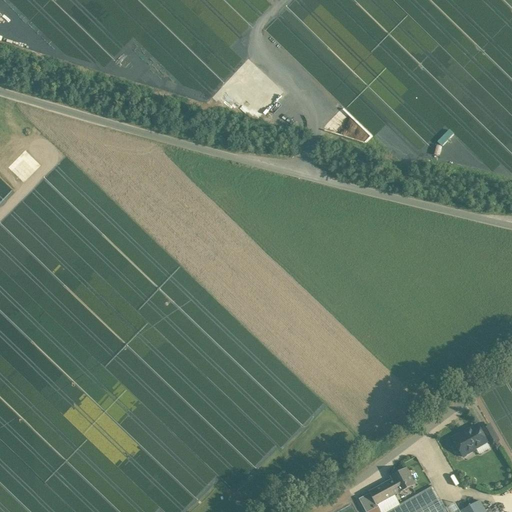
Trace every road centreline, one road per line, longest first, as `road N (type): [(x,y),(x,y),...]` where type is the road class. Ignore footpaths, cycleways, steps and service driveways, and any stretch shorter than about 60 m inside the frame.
road 1 (unclassified): [(511,225),(0,91)]
road 2 (unclassified): [(511,369),(354,482),(297,511)]
